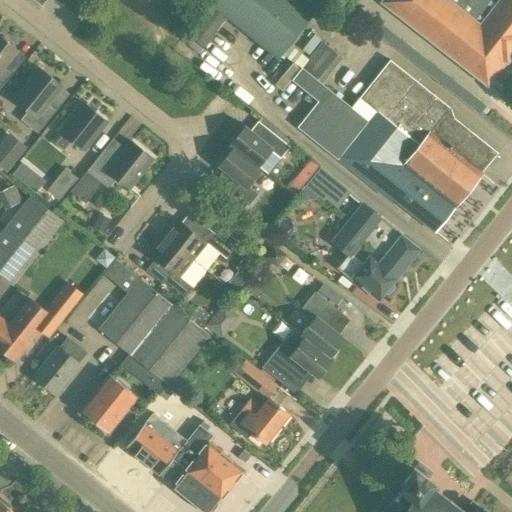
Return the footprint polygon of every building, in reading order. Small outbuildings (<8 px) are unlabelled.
[(320,4),(314,0),(214,0),(213,3),(210,0),(185,32),(205,47),(226,17),(278,58),(320,4)] [(511,0),(382,0),(382,1),(487,83),(505,60),(506,61),(511,53),(511,0)] [(302,67),(322,83),(342,57),(312,34),(298,52),(289,45),(283,53),(301,68),(302,67)] [(0,89),(13,72),(3,64),(16,49),(0,36),(0,89)] [(385,193),(434,231),(497,152),(446,112),(449,108),(389,60),(352,106),(368,120),(337,158),(384,195),(385,193)] [(37,132),(59,106),(49,98),(61,84),(40,67),(14,98),(28,109),(21,119),(37,132)] [(321,84),(322,83),(302,67),(301,68),(292,80),(326,107),(305,133),(337,158),(368,120),(352,106),(351,107),(321,84)] [(83,149),(106,121),(82,102),(59,130),(62,132),(53,142),(63,150),(71,140),(83,149)] [(229,144),(260,169),(261,169),(257,166),(271,150),(280,157),(292,143),(262,119),(260,122),(258,121),(251,131),(244,125),(229,144)] [(127,184),(149,158),(131,144),(115,164),(102,153),(71,192),(85,203),(102,182),(107,186),(116,175),(127,184)] [(259,170),(260,169),(229,144),(228,144),(232,147),(218,165),(235,179),(228,189),(256,212),(266,200),(258,193),(267,182),(263,179),(266,176),(259,170)] [(0,166),(6,172),(16,160),(0,146),(0,166)] [(343,198),(349,191),(337,180),(318,166),(304,185),(321,198),(330,187),(343,198)] [(59,198),(77,176),(65,167),(47,189),(59,198)] [(3,189),(9,206),(22,201),(16,184),(3,189)] [(347,194),(340,205),(350,212),(358,201),(347,194)] [(0,273),(12,283),(62,220),(31,196),(0,234),(0,273)] [(382,217),(362,201),(330,241),(346,254),(336,268),(349,279),(353,274),(380,296),(383,292),(389,293),(394,287),(391,281),(418,248),(400,233),(402,231),(383,216),(382,217)] [(98,214),(98,230),(108,231),(109,214),(98,214)] [(207,228),(200,236),(177,218),(163,235),(192,258),(205,241),(226,258),(234,249),(207,228)] [(178,275),(192,258),(163,235),(149,253),(173,271),(165,281),(185,296),(192,286),(178,275)] [(168,385),(209,334),(115,257),(103,272),(127,292),(98,328),(168,385)] [(243,258),(236,267),(239,270),(247,277),(255,267),(243,258)] [(67,281),(49,304),(65,317),(83,294),(67,281)] [(300,333),(332,359),(332,358),(329,356),(343,338),(326,323),(336,309),(314,292),(301,308),(313,317),(300,333)] [(30,298),(9,325),(0,335),(0,348),(13,359),(49,314),(30,298)] [(206,325),(223,336),(237,315),(221,304),(206,325)] [(0,335),(9,325),(0,317),(0,335)] [(282,383),(299,362),(317,377),(332,359),(300,333),(300,334),(293,329),(263,367),(282,383)] [(55,391),(77,363),(86,352),(67,336),(35,375),(55,391)] [(231,373),(259,392),(270,375),(242,357),(231,373)] [(107,430),(135,395),(110,375),(82,409),(107,430)] [(191,402),(198,393),(176,376),(169,385),(191,402)] [(289,413),(269,397),(260,407),(250,399),(230,423),(247,437),(252,432),(265,442),(289,413)] [(149,411),(119,448),(136,462),(166,425),(149,411)] [(191,455),(166,486),(171,490),(197,511),(205,511),(206,511),(239,470),(240,468),(206,441),(212,434),(197,422),(178,445),(191,455)] [(166,425),(136,462),(153,476),(155,473),(162,465),(165,461),(168,456),(183,439),(166,425)] [(238,444),(231,452),(238,457),(244,449),(238,444)] [(244,449),(238,457),(244,462),(250,454),(244,449)] [(250,454),(244,462),(250,467),(256,459),(250,454)] [(168,456),(165,461),(172,467),(176,463),(168,456)] [(256,459),(250,467),(256,472),(262,464),(256,459)] [(165,461),(162,465),(169,471),(172,467),(165,461)] [(484,511),(482,510),(472,501),(463,511),(461,511),(426,484),(430,478),(429,477),(415,467),(412,464),(398,482),(410,491),(396,506),(390,511),(484,511)] [(162,465),(155,473),(163,479),(169,471),(162,465)] [(0,511),(13,511),(0,500),(0,511)]
